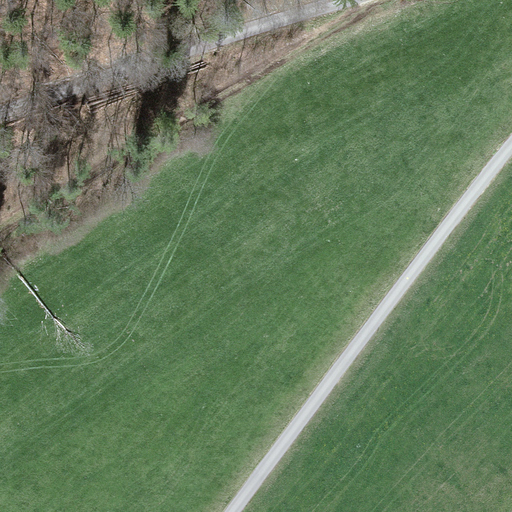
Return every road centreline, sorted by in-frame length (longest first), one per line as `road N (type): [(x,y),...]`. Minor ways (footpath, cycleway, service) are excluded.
road 1 (unclassified): [(232,511),(511,144)]
road 2 (track): [(377,0),(0,236)]
road 3 (unclassified): [(343,0),(0,118)]
